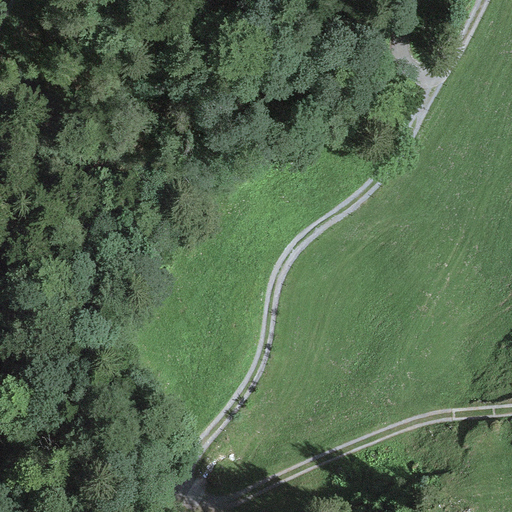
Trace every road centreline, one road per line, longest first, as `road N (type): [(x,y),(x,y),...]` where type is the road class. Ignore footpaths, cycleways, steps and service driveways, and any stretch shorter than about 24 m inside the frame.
road 1 (track): [(441,75),(391,162),(284,261),(260,358),(185,461),(183,482),(193,497),(229,502),(419,420),(511,409)]
road 2 (track): [(482,0),(441,75),(430,79),(408,72),(401,55),(415,0)]
